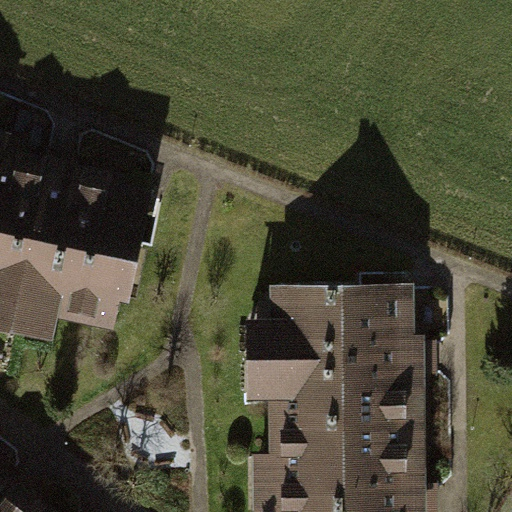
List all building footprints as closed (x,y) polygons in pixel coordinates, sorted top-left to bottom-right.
[(0,187),(12,155),(19,134),(0,126),(0,187)] [(0,335),(57,347),(63,317),(116,328),(122,301),(133,303),(154,199),(118,191),(120,178),(12,155),(0,187),(0,335)] [(275,403),(275,429),(430,427),(428,339),(417,339),(416,288),(277,291),(278,324),(249,324),(250,403),(275,403)] [(430,511),(430,427),(275,429),(275,457),(257,457),(257,511),(430,511)] [(0,511),(54,511),(0,470),(0,511)]
